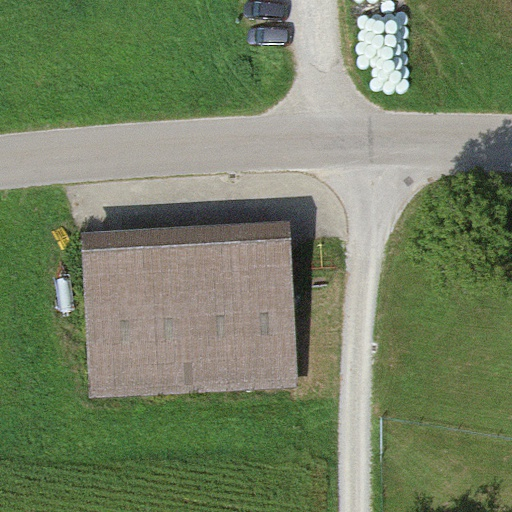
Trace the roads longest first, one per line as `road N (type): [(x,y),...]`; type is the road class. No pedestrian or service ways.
road 1 (track): [(325,0),(327,67),(359,140),(359,511)]
road 2 (unclassified): [(511,139),(53,153),(0,164)]
